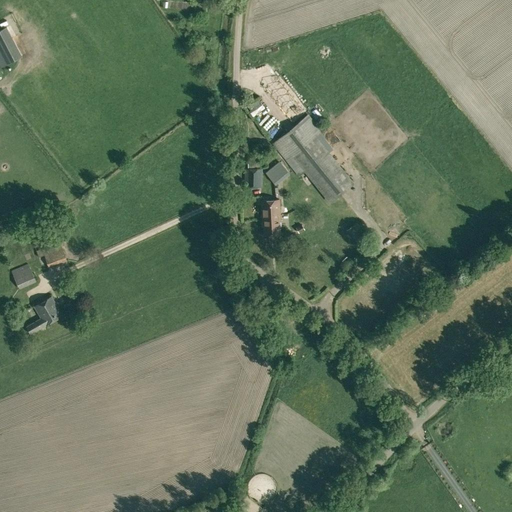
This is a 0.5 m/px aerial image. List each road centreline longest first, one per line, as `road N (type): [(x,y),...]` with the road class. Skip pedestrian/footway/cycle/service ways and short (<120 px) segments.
road 1 (unclassified): [(413,421),(363,350),(252,255),(237,194)]
road 2 (residential): [(237,194),(44,280)]
road 3 (unclassified): [(237,194),(239,0)]
road 4 (unclassified): [(413,421),(511,337)]
road 5 (unclassified): [(328,511),(413,421)]
